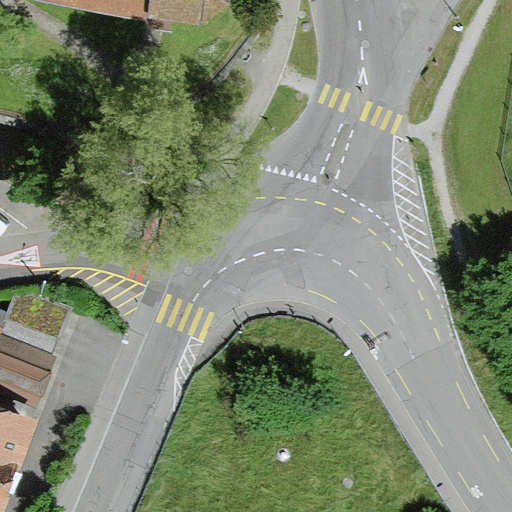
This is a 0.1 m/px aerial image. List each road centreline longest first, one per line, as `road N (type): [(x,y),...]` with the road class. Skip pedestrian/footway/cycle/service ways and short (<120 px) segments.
road 1 (tertiary): [(511,511),(377,296),(333,259),(301,248)]
road 2 (residential): [(207,281),(182,320),(99,511)]
road 3 (tertiary): [(301,248),(357,106),(364,60),(358,12)]
road 4 (residential): [(207,281),(104,247),(0,259)]
